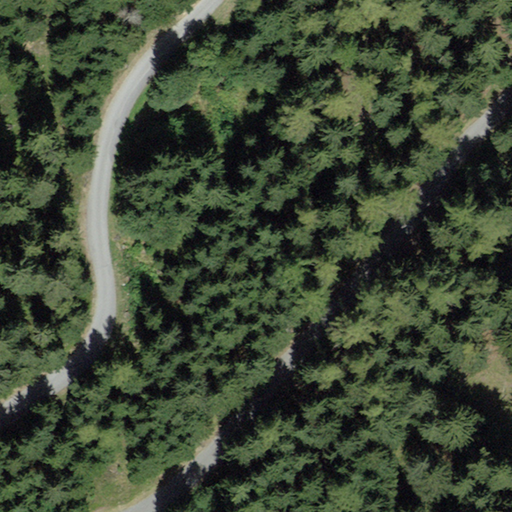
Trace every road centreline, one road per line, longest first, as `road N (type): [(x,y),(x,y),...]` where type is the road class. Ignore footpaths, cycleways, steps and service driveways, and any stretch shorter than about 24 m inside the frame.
road 1 (unclassified): [(511,97),(206,464),(145,511)]
road 2 (unclassified): [(0,416),(69,369),(102,330),(108,302),(95,219),(114,121),(149,64),(214,0)]
